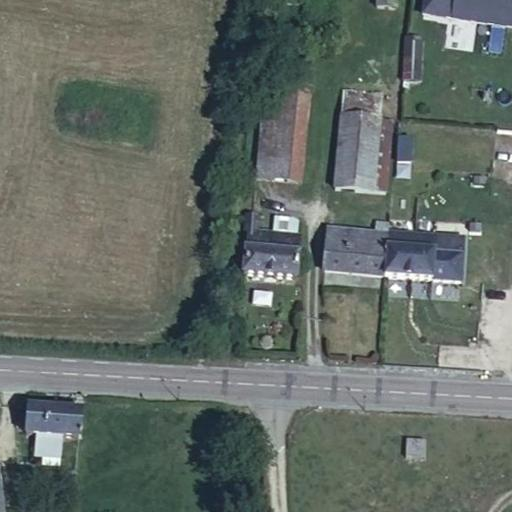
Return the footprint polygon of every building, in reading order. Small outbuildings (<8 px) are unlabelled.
[(394,10),(394,0),(374,0),(373,9),(394,10)] [(511,0),(422,0),(423,2),(454,6),(451,30),(511,37),(511,0)] [(419,83),(421,43),(406,42),(403,83),(419,83)] [(299,189),(305,93),(262,91),(253,186),(299,189)] [(383,200),(388,134),(376,134),(378,99),(344,97),(333,196),(383,200)] [(162,142),(164,118),(73,107),(71,131),(162,142)] [(405,166),(404,141),(396,141),(396,166),(405,166)] [(296,288),(297,244),(295,244),(274,241),(251,239),(253,209),(236,207),(231,257),(239,258),(236,284),(296,288)] [(384,241),(385,229),(373,227),(371,240),(328,236),(324,280),(380,285),(384,241)] [(295,244),(296,230),(274,229),(274,241),(295,244)] [(458,291),(460,246),(384,241),(380,285),(458,291)] [(75,460),(76,430),(22,429),(21,457),(35,458),(34,478),(61,478),(61,460),(75,460)] [(413,487),(413,454),(395,454),(395,487),(413,487)]
